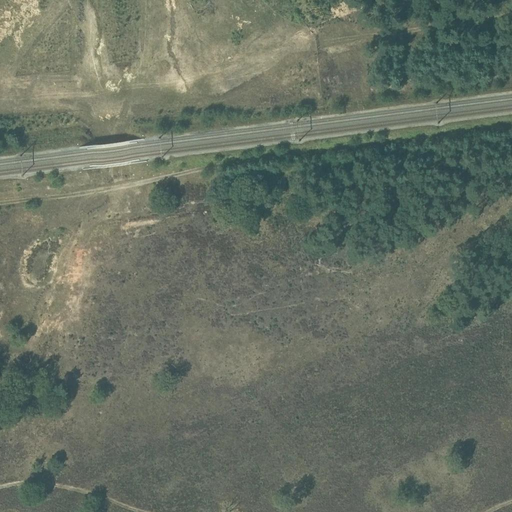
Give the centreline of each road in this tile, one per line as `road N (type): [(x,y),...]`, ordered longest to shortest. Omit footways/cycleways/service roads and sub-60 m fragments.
road 1 (track): [(0,98),(188,86),(296,44),(511,15)]
road 2 (track): [(511,128),(251,159),(0,202)]
